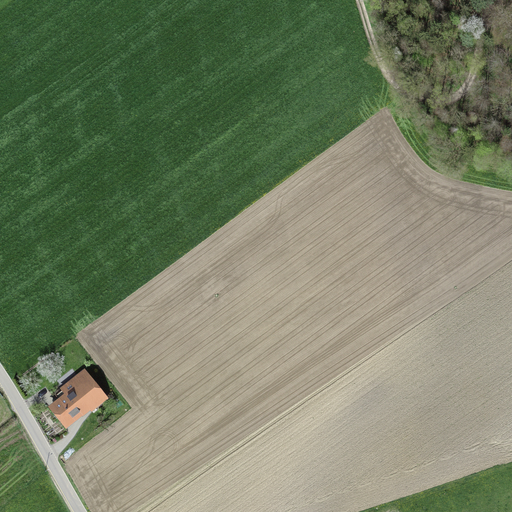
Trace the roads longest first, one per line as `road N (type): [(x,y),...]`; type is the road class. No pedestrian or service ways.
road 1 (track): [(492,0),(468,84),(444,99),(404,92),(358,0)]
road 2 (tertiary): [(80,511),(0,372)]
